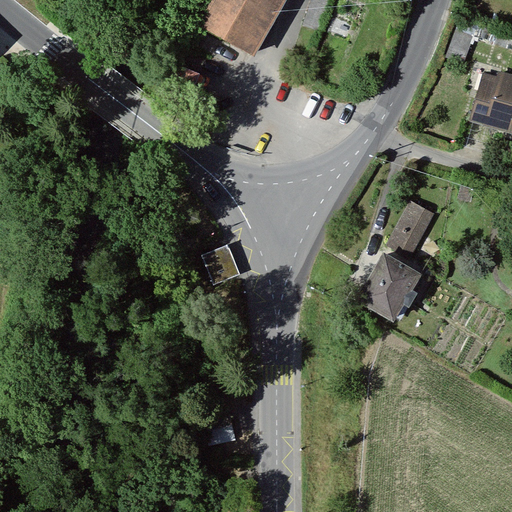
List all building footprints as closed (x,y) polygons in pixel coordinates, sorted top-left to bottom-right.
[(280,0),(215,0),(203,21),(253,50),(280,0)] [(329,0),(313,0),(304,25),(318,31),(329,0)] [(511,76),(501,73),(499,79),(486,75),(473,119),(509,129),(510,126),(511,126),(511,76)] [(411,200),(387,244),(411,257),(435,213),(411,200)] [(228,246),(202,256),(214,285),(239,274),(228,246)] [(385,251),(357,299),(394,321),(422,273),(385,251)] [(236,439),(229,409),(204,415),(211,445),(236,439)]
